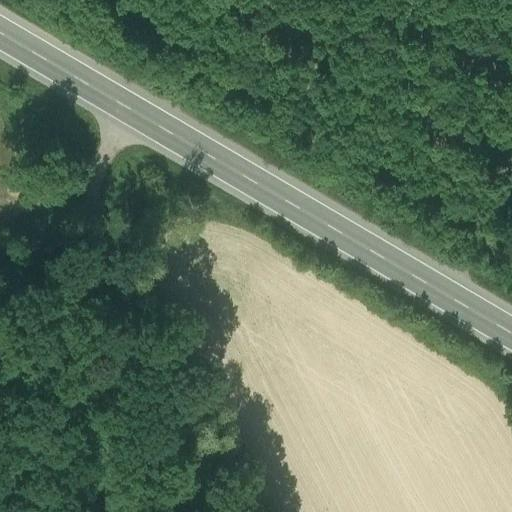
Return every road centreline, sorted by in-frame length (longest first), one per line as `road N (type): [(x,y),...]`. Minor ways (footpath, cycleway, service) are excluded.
road 1 (secondary): [(0,33),(511,334)]
road 2 (track): [(222,511),(92,218),(98,176),(135,112)]
